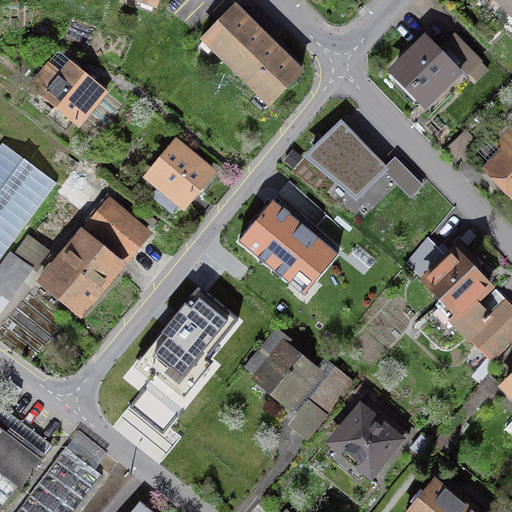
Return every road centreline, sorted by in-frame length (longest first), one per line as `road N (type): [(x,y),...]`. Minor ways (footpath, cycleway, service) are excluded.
road 1 (residential): [(72,405),(338,69)]
road 2 (residential): [(511,248),(338,69)]
road 3 (residential): [(195,511),(72,405)]
